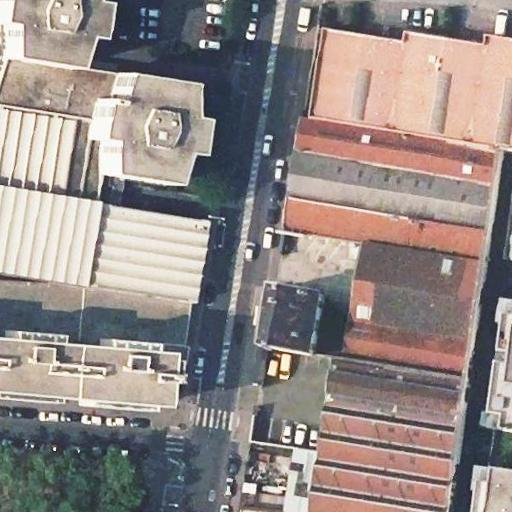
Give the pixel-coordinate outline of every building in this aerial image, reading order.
[(82,0),(0,0),(0,1),(0,283),(76,289),(80,284),(187,302),(201,220),(93,203),(97,175),(161,186),(177,136),(178,83),(66,65),(82,20),(82,0)] [(327,33),(312,121),(502,151),(511,152),(511,41),(489,38),(487,48),(446,41),(408,35),(406,45),(353,37),(327,33)] [(312,121),(303,119),(288,199),(490,236),(502,151),(312,121)] [(288,199),(284,231),(365,244),(349,345),(347,362),(469,382),(490,236),(288,199)] [(91,401),(154,406),(156,382),(162,382),(162,374),(157,374),(158,357),(182,362),(185,346),(180,345),(187,302),(80,284),(76,289),(0,283),(0,392),(19,395),(91,401)] [(324,296),(275,288),(266,348),(315,357),(324,296)] [(493,431),(511,433),(511,301),(509,302),(493,431)] [(349,345),(332,342),(329,359),(337,360),(347,362),(349,345)] [(450,511),(469,382),(347,362),(337,360),(316,494),(313,511),(450,511)] [(241,489),(299,495),(307,425),(249,418),(241,489)] [(511,511),(511,473),(487,469),(480,511),(511,511)]
